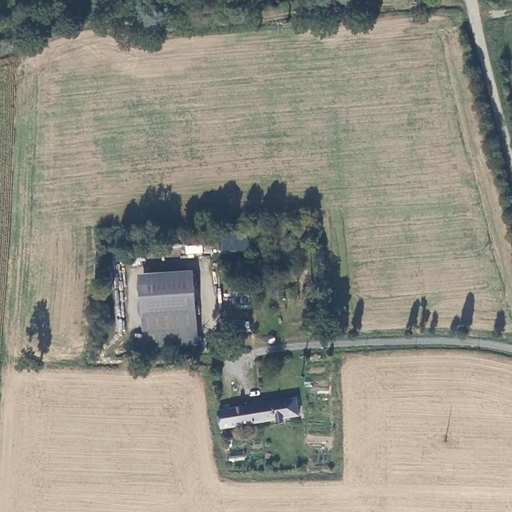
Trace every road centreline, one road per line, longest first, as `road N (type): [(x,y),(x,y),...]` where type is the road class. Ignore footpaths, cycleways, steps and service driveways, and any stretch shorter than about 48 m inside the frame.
road 1 (track): [(329,0),(85,10),(0,32)]
road 2 (unclassified): [(511,349),(464,340),(207,354)]
road 3 (tertiary): [(511,159),(472,0)]
